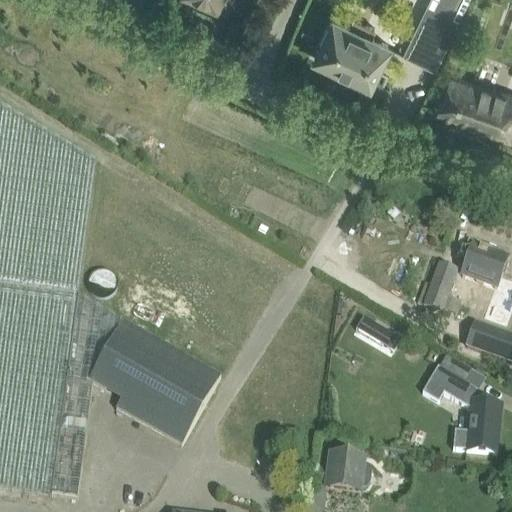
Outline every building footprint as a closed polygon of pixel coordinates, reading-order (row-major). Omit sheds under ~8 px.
[(192,0),(217,11),(221,0),(192,0)] [(369,83),(388,44),(370,36),(374,28),(354,18),(350,26),(332,18),(314,56),(369,83)] [(429,65),(438,45),(448,50),(452,41),(424,28),(410,56),(429,65)] [(450,76),(437,111),(466,121),(465,124),(510,140),(511,133),(511,95),(476,83),(475,86),(450,76)] [(0,490),(78,502),(94,388),(88,385),(123,325),(78,297),(97,163),(0,105),(0,490)] [(472,248),(461,279),(494,290),(483,320),(506,328),(511,311),(511,282),(502,279),(508,261),(472,248)] [(457,274),(438,267),(423,308),(442,315),(457,274)] [(363,320),(355,332),(382,348),(389,336),(363,320)] [(221,380),(123,325),(88,385),(94,388),(120,404),(115,412),(182,449),(221,380)] [(511,340),(474,326),(466,349),(511,365),(511,340)] [(483,407),(485,400),(478,395),(464,387),(472,375),(446,359),(439,372),(437,371),(422,396),(438,406),(443,397),(469,412),(467,435),(454,434),(452,453),(497,457),(501,408),(483,407)] [(314,470),(308,511),(323,511),(326,492),(361,497),(362,492),(368,491),(371,485),(372,477),(370,471),(365,468),(366,462),(330,457),(328,472),(314,470)]
